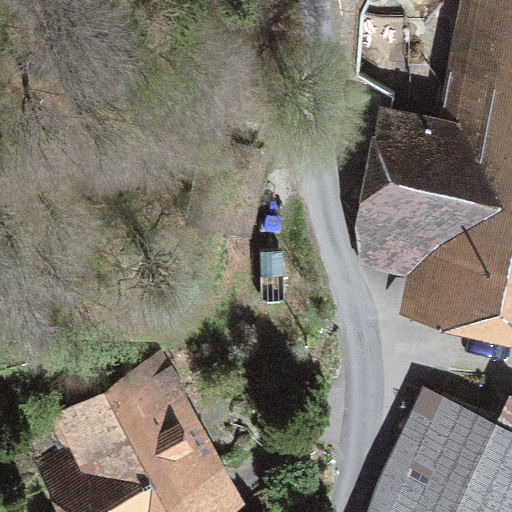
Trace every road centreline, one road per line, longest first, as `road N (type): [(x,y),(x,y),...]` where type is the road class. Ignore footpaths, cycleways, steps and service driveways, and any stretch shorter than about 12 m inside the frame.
road 1 (unclassified): [(327,0),(341,83),(330,238),(365,382),(365,426),(345,511)]
road 2 (track): [(191,511),(365,382)]
